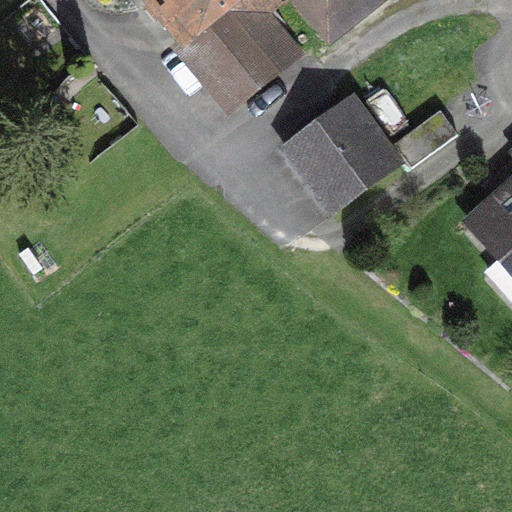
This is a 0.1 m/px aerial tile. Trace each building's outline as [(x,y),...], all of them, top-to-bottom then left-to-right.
[(316,44),(277,0),(141,0),(183,46),(167,60),(224,125),(316,44)] [(291,0),(331,50),(395,0),(291,0)] [(359,110),(288,162),(338,232),(410,180),(359,110)] [(457,139),(438,113),(403,139),(422,165),(457,139)] [(511,163),(510,165),(511,167),(511,200),(471,236),(511,283),(511,163)]
